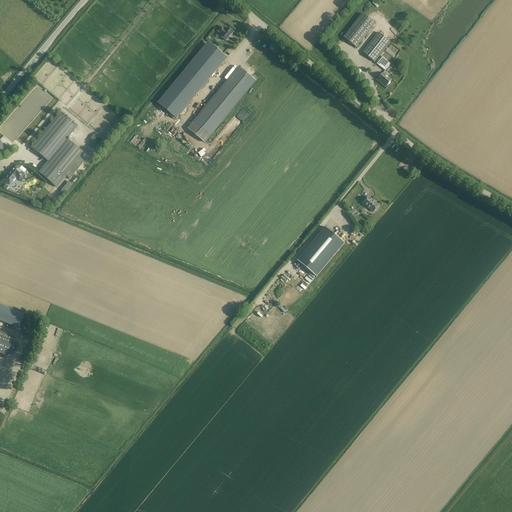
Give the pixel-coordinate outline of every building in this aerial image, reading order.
[(362,14),(347,34),(343,38),(356,48),(375,24),(362,14)] [(221,27),(218,31),(222,35),(221,37),(226,41),(234,32),(228,28),(226,31),(221,27)] [(378,33),(365,49),(362,52),(375,62),(390,43),(378,33)] [(387,61),(385,64),(382,68),(385,71),(390,64),(387,61)] [(239,67),(188,129),(205,143),(256,81),(239,67)] [(386,86),(392,80),(383,73),(378,80),(386,86)] [(59,114),(31,147),(48,161),(38,173),(55,187),(58,183),(65,175),(66,177),(69,179),(79,168),(74,164),(80,157),(83,153),(67,139),(76,128),(73,125),(63,117),(59,114)] [(15,166),(3,180),(9,185),(12,182),(13,182),(14,182),(16,180),(16,179),(15,178),(16,177),(19,180),(24,174),(15,166)] [(373,202),(374,201),(369,197),(363,203),(374,212),(375,210),(376,210),(378,209),(378,207),(379,206),(373,202)] [(325,227),(297,261),(316,277),(345,243),(325,227)] [(0,302),(0,316),(19,324),(24,312),(0,302)] [(274,321),(272,320),(257,307),(240,329),(250,337),(257,328),(262,332),(265,329),(268,332),(272,327),(270,326),(274,321)] [(0,353),(6,356),(14,338),(0,332),(0,353)]
